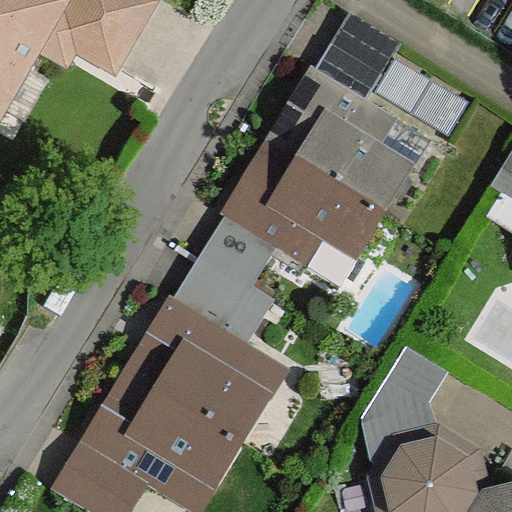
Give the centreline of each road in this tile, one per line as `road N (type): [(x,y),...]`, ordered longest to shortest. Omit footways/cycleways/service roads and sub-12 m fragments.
road 1 (residential): [(271,0),(0,441)]
road 2 (residential): [(370,0),(511,89)]
